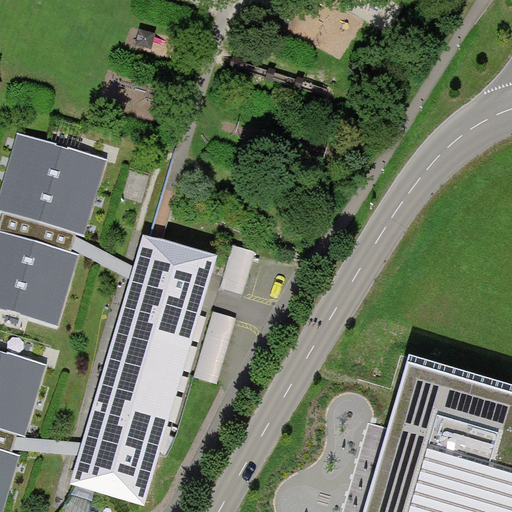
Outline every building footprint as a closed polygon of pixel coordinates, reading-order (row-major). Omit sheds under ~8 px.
[(84,235),(106,161),(19,136),(0,200),(0,210),(4,212),(0,226),(0,308),(57,325),(77,256),(69,253),(71,249),(72,244),(74,237),(76,232),(84,235)] [(136,268),(74,237),(71,249),(132,280),(136,268)] [(71,485),(143,506),(215,259),(144,239),(136,268),(132,280),(83,444),(80,456),(71,485)] [(46,365),(0,352),(0,511),(3,511),(20,457),(11,454),(12,450),(14,443),(15,438),(16,435),(25,438),(46,365)] [(511,511),(511,399),(406,368),(363,511),(511,511)] [(83,444),(15,438),(12,450),(80,456),(83,444)]
